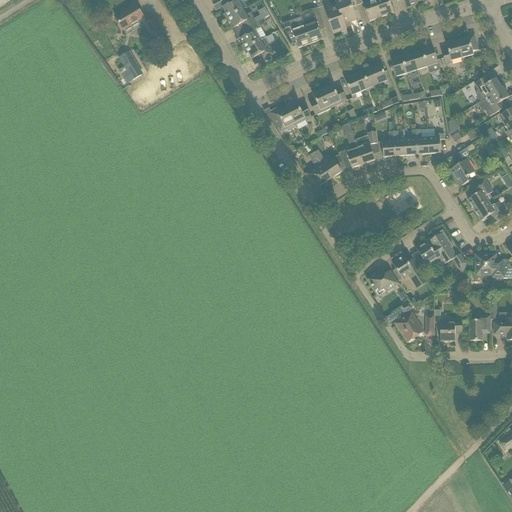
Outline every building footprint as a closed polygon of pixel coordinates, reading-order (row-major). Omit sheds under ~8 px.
[(224,15),(226,19),(243,10),(237,0),(224,0),(222,1),(225,6),(222,8),(226,14),(224,15)] [(335,3),(338,8),(344,25),(356,21),(353,11),(358,9),(354,0),(342,0),(335,3)] [(381,18),(375,0),(369,3),(367,0),(361,0),(366,13),(369,22),(381,18)] [(376,0),(375,0),(381,18),(394,14),(388,0),(376,0)] [(402,0),(406,9),(417,5),(415,0),(402,0)] [(344,25),(338,8),(331,11),(328,3),(322,4),(330,25),(333,35),(346,30),(344,25)] [(163,32),(154,18),(147,23),(144,19),(136,5),(125,12),(124,11),(115,17),(120,26),(123,30),(137,21),(141,27),(144,25),(153,38),(163,32)] [(321,17),(318,9),(318,8),(312,10),(315,19),(321,17)] [(242,24),(245,30),(256,23),(250,14),(246,16),(243,10),(226,19),(228,24),(231,22),(234,28),(242,24)] [(310,44),(304,27),(302,22),(296,24),(294,21),(283,24),(287,36),(293,34),(298,49),(310,44)] [(241,46),(244,51),(265,39),(266,38),(260,29),(259,29),(256,23),(245,30),(248,35),(240,39),(243,45),(241,46)] [(316,23),(304,27),(310,44),(322,40),(319,31),(316,23)] [(462,41),(458,42),(462,58),(473,56),(472,52),(478,51),(474,35),(462,38),(462,41)] [(265,39),(244,51),(246,55),(248,54),(252,60),(255,65),(273,55),(265,39)] [(462,58),(458,42),(453,43),(452,41),(446,43),(447,50),(441,51),(444,66),(451,64),(450,62),(462,58)] [(423,51),(427,68),(429,75),(439,72),(437,65),(438,65),(432,46),(427,47),(428,50),(423,51)] [(416,51),(411,53),(417,71),(427,68),(423,51),(417,53),(416,51)] [(123,68),(118,71),(127,85),(143,75),(129,52),(118,59),(123,68)] [(407,56),(402,58),(407,75),(417,71),(411,53),(406,54),(407,56)] [(407,75),(402,58),(396,60),(396,57),(390,59),(396,78),(407,75)] [(375,68),(372,69),(379,86),(385,84),(385,86),(389,84),(380,63),(374,66),(375,68)] [(367,69),(362,71),(371,92),(374,90),(374,88),(379,86),(372,69),(368,71),(367,69)] [(358,75),(354,77),(361,94),(367,91),(367,93),(371,92),(362,71),(357,73),(358,75)] [(361,94),(354,77),(350,78),(349,76),(344,78),(353,99),(357,98),(356,96),(361,94)] [(477,98),(480,103),(503,88),(500,84),(499,85),(496,79),(491,82),(487,77),(475,85),(478,91),(477,92),(476,94),(476,95),(476,96),(477,98)] [(327,89),(323,91),(330,107),(339,103),(340,105),(347,102),(341,88),(335,90),(332,84),(326,86),(327,89)] [(480,103),(478,104),(482,112),(486,113),(489,118),(493,115),(494,116),(498,113),(506,107),(503,102),(509,98),(505,92),(506,91),(504,87),(503,88),(480,103)] [(330,107),(323,91),(318,93),(317,90),(312,93),(315,100),(309,102),(315,116),(322,113),(321,111),(330,107)] [(291,106),(287,108),(296,126),(311,118),(304,105),(299,107),(296,101),(290,104),(291,106)] [(296,126),(287,108),(283,110),(281,108),(270,114),(273,118),(269,120),(279,135),(284,132),(287,131),(288,133),(296,129),(296,126)] [(502,123),(504,127),(511,122),(511,108),(507,112),(500,117),(503,122),(502,123)] [(353,110),(348,112),(352,121),(358,119),(353,110)] [(467,135),(471,142),(480,136),(476,129),(467,135)] [(412,140),(405,141),(406,156),(417,156),(415,131),(411,131),(412,140)] [(420,131),(415,131),(417,156),(429,155),(428,139),(420,139),(420,131)] [(352,132),(345,134),(351,152),(346,154),(348,160),(352,169),(363,165),(355,141),(352,132)] [(397,132),(393,133),(395,157),(406,156),(405,141),(398,141),(397,132)] [(456,132),(450,135),(455,143),(461,139),(456,132)] [(395,157),(393,133),(389,133),(390,142),(382,142),(383,158),(395,157)] [(435,138),(428,139),(429,155),(441,154),(440,141),(444,140),(444,134),(434,135),(435,138)] [(359,140),(355,141),(363,165),(375,161),(371,151),(369,145),(362,148),(359,140)] [(461,152),(455,155),(460,162),(471,155),(466,149),(461,152)] [(317,152),(314,154),(317,158),(318,160),(330,180),(341,173),(336,164),(332,159),(325,163),(320,156),(317,152)] [(304,174),(311,186),(317,182),(320,187),(330,180),(318,160),(312,163),(314,167),(315,168),(316,169),(310,173),(310,172),(309,171),(304,174)] [(467,177),(475,173),(467,160),(449,171),(460,188),(469,183),(467,179),(468,178),(467,177)] [(467,201),(474,212),(488,203),(485,198),(493,193),(485,180),(472,188),(476,195),(467,201)] [(488,203),(474,212),(481,222),(490,216),(494,223),(507,215),(502,207),(499,203),(495,205),(492,200),(488,203)] [(435,236),(436,237),(430,241),(431,242),(428,244),(427,243),(422,246),(421,245),(415,248),(420,257),(423,260),(421,261),(425,267),(433,263),(433,264),(442,259),(445,265),(448,263),(452,261),(462,276),(466,264),(460,255),(457,257),(449,245),(450,244),(442,231),(435,236)] [(511,279),(511,270),(507,261),(497,261),(496,255),(492,255),(477,255),(475,255),(475,264),(475,274),(475,276),(496,276),(496,279),(501,279),(501,280),(511,279)] [(412,282),(417,290),(427,283),(413,260),(412,260),(408,263),(404,256),(392,264),(401,279),(408,275),(412,282)] [(398,285),(390,272),(385,275),(382,270),(367,280),(377,295),(389,287),(390,290),(398,285)] [(401,309),(405,315),(412,309),(408,303),(401,309)] [(506,323),(494,323),(494,326),(494,336),(507,335),(507,341),(511,341),(511,311),(510,314),(510,320),(506,320),(506,323)] [(396,324),(408,343),(423,333),(418,325),(411,315),(404,319),(396,324)] [(490,334),(490,324),(489,317),(477,317),(477,322),(469,322),(469,332),(470,342),(482,342),(482,334),(489,334),(490,334)] [(440,323),(440,332),(440,342),(455,342),(455,335),(456,333),(462,333),(462,325),(461,320),(448,320),(448,322),(440,323)] [(511,436),(500,444),(505,451),(511,446),(511,436)]
